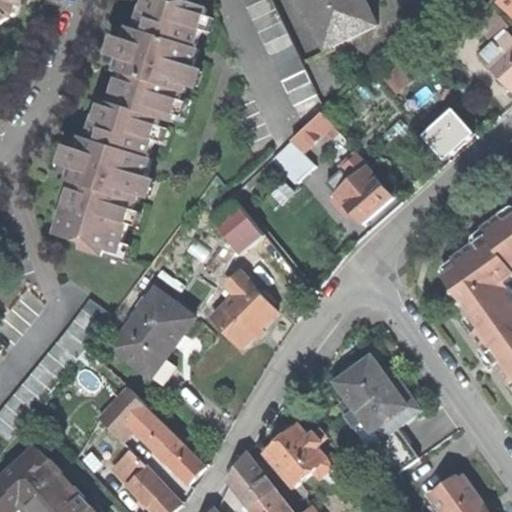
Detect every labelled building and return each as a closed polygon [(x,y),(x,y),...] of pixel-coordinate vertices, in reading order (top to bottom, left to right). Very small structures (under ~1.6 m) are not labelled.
[(0,0),(0,25),(6,22),(16,16),(19,0),(0,0)] [(210,10),(177,0),(149,0),(145,15),(140,31),(135,29),(121,74),(117,88),(112,104),(105,102),(93,141),(88,139),(74,184),(59,236),(121,255),(137,203),(142,204),(155,160),(151,159),(163,120),(175,123),(184,93),(188,94),(202,51),(198,49),(210,10)] [(244,0),(249,9),(269,0),(244,0)] [(279,10),(274,0),(269,0),(249,9),(255,22),(279,10)] [(308,0),(331,49),(381,26),(368,0),(308,0)] [(472,20),(494,0),(477,0),(465,12),(472,20)] [(511,0),(498,0),(511,14),(511,0)] [(285,23),(279,10),(255,22),(261,34),(285,23)] [(291,35),(285,23),(261,34),(267,46),(291,35)] [(118,73),(121,74),(135,29),(131,28),(118,73)] [(297,47),(291,35),(267,46),(272,58),(297,47)] [(511,35),(501,46),(507,53),(511,48),(511,35)] [(481,55),(492,67),(507,53),(501,46),(496,41),(481,55)] [(302,59),(297,47),(272,58),(278,70),(302,59)] [(492,67),(511,88),(511,48),(507,53),(492,67)] [(304,62),(302,59),(278,70),(284,83),(308,71),(304,62)] [(314,83),(308,71),(284,83),(289,95),(314,83)] [(320,96),(314,83),(289,95),(295,107),(320,96)] [(429,134),(449,158),(463,146),(476,134),(456,110),(429,134)] [(323,113),(294,141),(304,151),(333,123),(323,113)] [(70,183),(74,184),(88,139),(84,138),(77,161),(70,183)] [(276,159),(299,184),(318,166),(304,151),(294,141),(276,159)] [(351,170),(357,177),(368,168),(371,165),(365,158),(351,170)] [(381,211),(395,198),(368,168),(357,177),(353,181),(339,194),(342,197),(348,204),(365,224),(381,211)] [(330,184),(339,194),(353,181),(344,171),(330,184)] [(344,208),(348,204),(342,197),(338,201),(344,208)] [(511,207),(502,215),(503,217),(505,216),(509,223),(511,220),(511,207)] [(205,254),(230,269),(250,236),(258,223),(232,208),(205,254)] [(511,286),(509,282),(511,279),(511,220),(509,223),(505,216),(503,217),(497,221),(486,229),(490,236),(494,240),(483,248),(480,243),(477,245),(456,260),(465,272),(451,281),(458,290),(476,315),(485,329),(477,334),(486,347),(500,367),(511,383),(511,286)] [(269,237),(258,223),(250,236),(260,245),(269,237)] [(474,241),(477,245),(480,243),(490,236),(486,229),(476,237),(474,241)] [(490,236),(480,243),(483,248),(494,240),(490,236)] [(289,263),(269,237),(260,245),(284,268),(289,263)] [(443,269),(451,281),(465,272),(456,260),(443,269)] [(233,289),(239,296),(252,283),(248,278),(242,272),(229,285),(233,289)] [(252,274),(248,278),(252,283),(257,288),(261,284),(252,274)] [(215,319),(244,348),(263,329),(281,312),(257,288),(252,283),(239,296),(233,301),(215,319)] [(227,295),(233,301),(239,296),(233,289),(227,295)] [(115,348),(154,377),(166,361),(197,319),(158,290),(150,301),(137,318),(115,348)] [(132,315),(137,318),(150,301),(145,298),(132,315)] [(94,299),(85,311),(105,327),(114,316),(94,299)] [(85,311),(76,321),(97,338),(105,327),(85,311)] [(473,328),(477,334),(485,329),(476,315),(468,321),(473,328)] [(76,321),(68,332),(88,348),(97,338),(76,321)] [(68,332),(60,342),(80,358),(88,348),(68,332)] [(60,342),(51,353),(71,370),(80,358),(60,342)] [(494,371),(500,367),(486,347),(480,351),(494,371)] [(51,353),(42,364),(63,380),(71,370),(51,353)] [(358,371),(340,383),(354,403),(368,421),(376,433),(379,430),(412,406),(388,374),(376,357),(358,371)] [(176,369),(166,361),(154,377),(165,385),(170,377),(176,369)] [(42,364),(33,375),(54,391),(63,380),(42,364)] [(395,368),(388,374),(412,406),(379,430),(386,439),(401,428),(425,410),(395,368)] [(33,375),(25,385),(46,401),(54,391),(33,375)] [(25,385),(16,396),(37,412),(46,401),(25,385)] [(123,440),(135,427),(151,411),(153,409),(131,388),(102,419),(123,440)] [(16,396),(8,406),(29,423),(37,412),(16,396)] [(358,429),(368,421),(354,403),(349,406),(350,408),(345,411),(358,429)] [(8,406),(0,416),(21,433),(29,423),(8,406)] [(135,427),(154,445),(169,429),(151,411),(135,427)] [(0,416),(0,433),(12,443),(21,433),(0,416)] [(270,454),(300,488),(318,472),(332,460),(321,448),(326,444),(317,434),(312,438),(301,426),(298,429),(295,426),(290,426),(285,430),(285,436),(287,438),(280,445),(270,454)] [(423,459),(401,428),(386,439),(373,448),(395,480),(423,459)] [(154,445),(193,484),(202,476),(209,468),(169,429),(154,445)] [(16,511),(24,505),(29,511),(95,511),(86,502),(88,500),(78,489),(76,491),(35,446),(0,476),(0,511),(16,511)] [(235,481),(257,510),(279,492),(251,455),(242,470),(235,481)] [(122,473),(135,487),(153,471),(140,457),(122,473)] [(337,466),(332,460),(318,472),(324,478),(337,466)] [(134,488),(151,507),(170,490),(153,471),(135,487),(134,488)] [(489,511),(487,507),(488,506),(477,491),(466,475),(461,478),(460,476),(439,490),(445,497),(443,508),(446,511),(489,511)] [(180,511),(186,507),(170,490),(151,507),(155,511),(180,511)] [(434,494),(443,508),(445,497),(439,490),(434,494)] [(257,510),(258,511),(294,511),(279,492),(257,510)]
